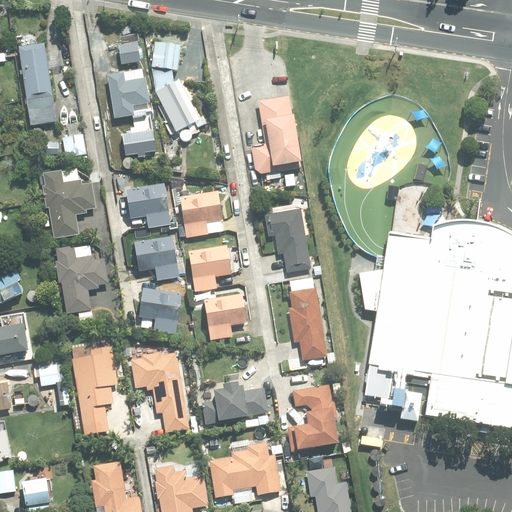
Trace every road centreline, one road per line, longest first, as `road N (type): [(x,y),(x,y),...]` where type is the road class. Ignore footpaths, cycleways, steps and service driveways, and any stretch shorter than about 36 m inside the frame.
road 1 (secondary): [(511,55),(289,22),(224,0)]
road 2 (secondary): [(337,0),(511,26)]
